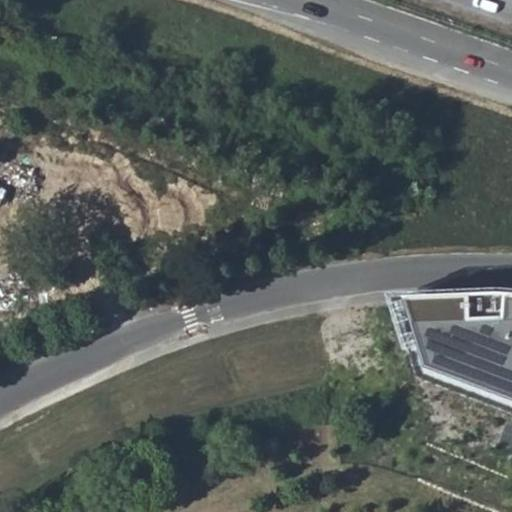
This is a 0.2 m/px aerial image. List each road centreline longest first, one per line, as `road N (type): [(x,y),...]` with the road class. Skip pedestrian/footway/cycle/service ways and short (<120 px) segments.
road 1 (residential): [(0,396),(89,354),(348,280),(511,274)]
road 2 (unknown): [(0,138),(12,143),(125,343)]
road 3 (primary): [(301,0),(511,74)]
